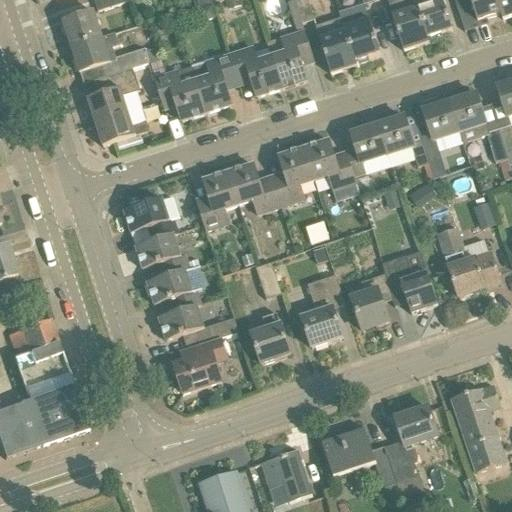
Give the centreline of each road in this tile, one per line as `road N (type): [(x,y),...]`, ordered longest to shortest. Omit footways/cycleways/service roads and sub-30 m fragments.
road 1 (residential): [(73,191),(511,52)]
road 2 (tertiary): [(157,451),(511,334)]
road 3 (residential): [(157,451),(73,191)]
road 4 (residential): [(38,205),(126,461)]
road 5 (residential): [(73,191),(18,19)]
road 6 (tertiary): [(0,511),(101,478),(126,461)]
road 7 (tertiary): [(126,461),(93,458),(0,490)]
road 8 (residential): [(0,86),(38,205)]
